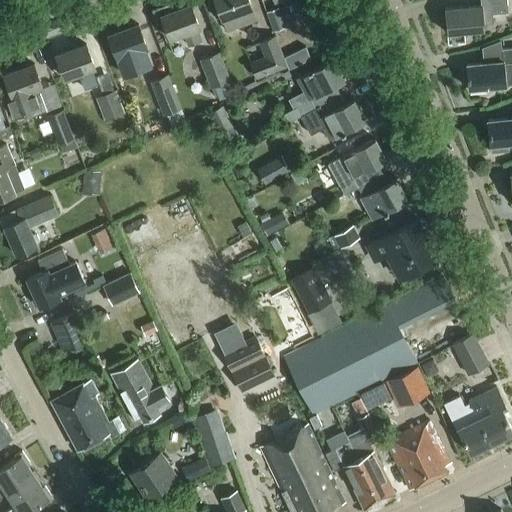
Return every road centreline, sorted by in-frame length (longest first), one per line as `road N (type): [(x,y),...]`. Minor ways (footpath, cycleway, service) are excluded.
road 1 (residential): [(511,314),(391,0)]
road 2 (unclassified): [(103,511),(0,332)]
